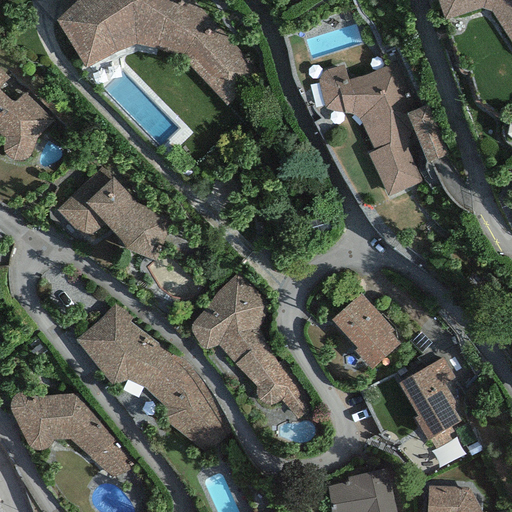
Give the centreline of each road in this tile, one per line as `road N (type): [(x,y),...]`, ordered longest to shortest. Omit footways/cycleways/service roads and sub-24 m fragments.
road 1 (residential): [(511,384),(459,314),(367,239),(309,261),(284,288),(292,343),(333,396),(337,430),(322,454),(285,456),(261,444),(199,366),(69,250),(42,238),(25,242),(16,264),(19,295),(179,490),(181,511)]
road 2 (residential): [(416,0),(485,207),(511,247)]
